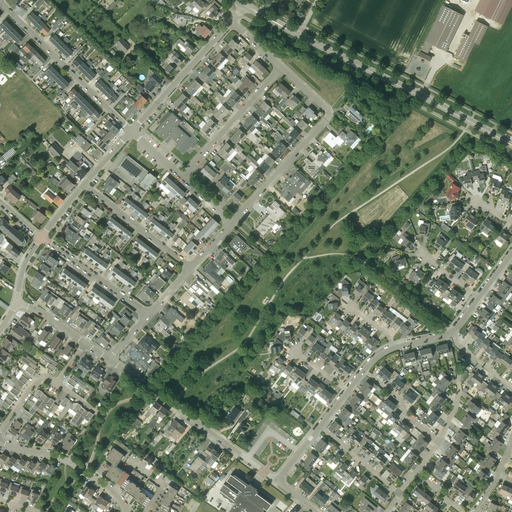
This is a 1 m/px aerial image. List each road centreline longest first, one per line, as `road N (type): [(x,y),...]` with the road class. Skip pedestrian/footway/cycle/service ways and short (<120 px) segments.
road 1 (tertiary): [(511,145),(299,34)]
road 2 (residential): [(131,131),(0,1)]
road 3 (residential): [(240,453),(107,359)]
road 4 (residential): [(128,511),(113,490),(71,463),(0,441)]
road 5 (unclassified): [(181,177),(281,68)]
road 6 (unclassified): [(131,131),(230,22)]
road 7 (residential): [(232,222),(328,112)]
road 8 (residential): [(190,268),(83,184)]
road 9 (unclassified): [(148,315),(41,237)]
